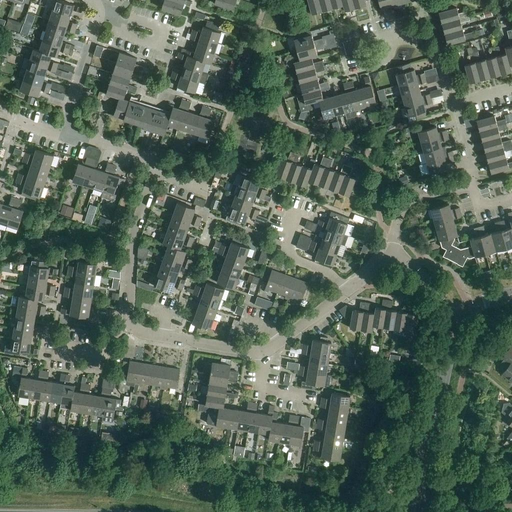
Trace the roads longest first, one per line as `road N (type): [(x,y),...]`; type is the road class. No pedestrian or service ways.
road 1 (residential): [(130,323),(131,240),(149,187)]
road 2 (residential): [(261,352),(148,335),(130,323)]
road 3 (residential): [(99,12),(68,107),(72,131)]
